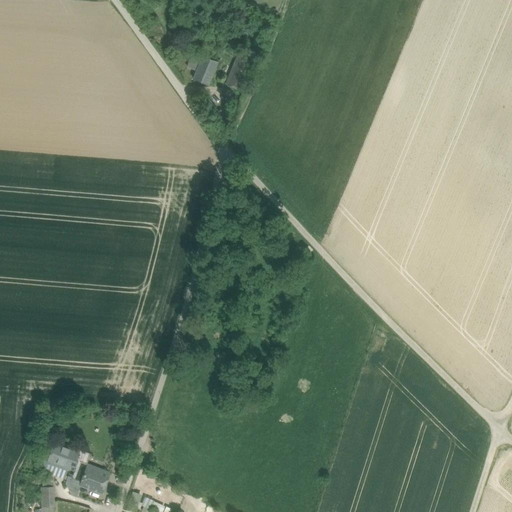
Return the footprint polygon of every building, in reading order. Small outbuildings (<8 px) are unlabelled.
[(193,52),(187,67),(196,70),(202,56),(193,52)] [(254,61),(238,55),(226,84),(242,91),(254,61)] [(202,56),(196,70),(193,79),(209,85),(218,62),(202,56)] [(219,111),(209,99),(201,105),(217,125),(217,124),(223,120),(225,119),(219,111)] [(221,110),(219,111),(225,119),(227,117),(221,110)] [(227,125),(223,120),(217,124),(221,129),(227,125)] [(55,443),(49,460),(72,468),(75,459),(78,451),(55,443)] [(75,459),(88,464),(90,456),(78,451),(75,459)] [(75,459),(72,468),(75,470),(73,477),(68,476),(66,483),(79,485),(88,464),(75,459)] [(110,473),(88,464),(79,485),(101,494),(110,473)] [(43,487),(53,487),(53,479),(43,479),(43,487)] [(77,496),(79,485),(66,483),(71,494),(77,496)] [(42,507),(54,507),(53,487),(43,487),(41,487),(42,507)] [(133,491),(130,498),(140,502),(143,494),(133,491)] [(144,498),(142,507),(160,511),(175,511),(176,508),(144,498)]
